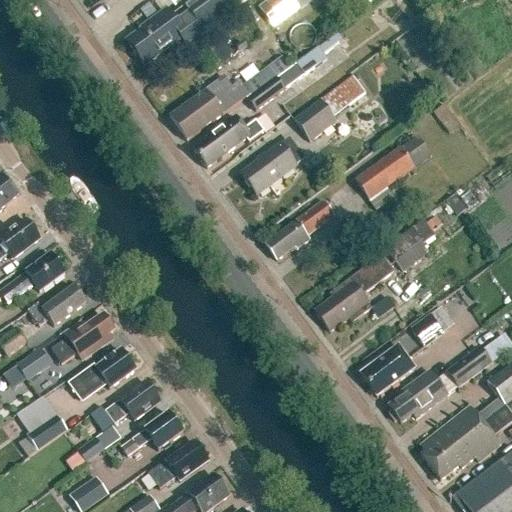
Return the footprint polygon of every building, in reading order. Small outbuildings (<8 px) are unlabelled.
[(199,39),(242,7),(236,0),(200,0),(195,4),(184,12),(183,11),(178,15),(186,27),(189,25),(199,39)] [(268,0),(257,9),(272,30),(311,1),(310,0),(268,0)] [(365,10),(375,3),(372,0),(365,0),(360,4),(365,10)] [(365,10),(360,4),(359,2),(349,9),(356,18),(365,10)] [(186,27),(178,15),(172,19),(166,12),(148,26),(149,27),(126,44),(144,69),(180,42),(186,49),(199,39),(189,25),(186,27)] [(414,69),(429,58),(409,30),(394,41),(414,69)] [(285,93),(327,63),(323,57),(340,45),(335,39),(246,102),(255,115),(285,93)] [(352,80),(293,123),(309,145),(336,126),(333,121),(365,97),(352,80)] [(219,87),(217,84),(168,120),(187,145),(250,98),(240,85),(232,91),(226,82),(219,87)] [(206,172),(245,143),(248,146),(263,134),(255,124),(244,132),(236,121),(192,153),(206,172)] [(416,139),(354,184),(369,204),(376,214),(393,202),(386,192),(431,159),(416,139)] [(256,199),(296,169),(305,162),(289,141),(280,147),(280,148),(240,178),(256,199)] [(0,213),(1,213),(1,211),(17,199),(18,200),(19,200),(2,177),(1,178),(0,178),(0,213)] [(453,198),(446,204),(456,219),(464,213),(453,198)] [(306,240),(334,219),(323,205),(264,248),(276,264),(294,251),(295,253),(309,243),(306,240)] [(402,275),(428,256),(423,248),(434,239),(432,235),(441,228),(436,220),(426,227),(423,223),(385,250),(394,265),(402,275)] [(12,264),(40,243),(25,222),(0,240),(0,263),(8,258),(12,264)] [(25,276),(25,277),(0,295),(0,296),(8,308),(34,288),(40,296),(65,277),(50,258),(25,276)] [(348,322),(351,327),(372,311),(362,298),(393,275),(381,258),(329,297),(331,300),(312,314),(329,336),(348,322)] [(48,323),(53,330),(86,306),(73,290),(41,314),(37,308),(28,315),(39,330),(48,323)] [(371,309),(376,318),(391,309),(386,300),(371,309)] [(81,325),(64,337),(67,342),(50,353),(61,368),(77,357),(82,365),(113,342),(109,337),(114,334),(103,318),(85,331),(81,325)] [(424,351),(443,337),(429,318),(410,332),(424,351)] [(0,350),(8,361),(27,346),(16,332),(0,344),(0,350)] [(398,349),(360,378),(377,400),(415,372),(398,349)] [(435,383),(429,374),(401,395),(403,398),(387,410),(389,413),(389,417),(394,424),(398,425),(400,428),(412,419),(415,423),(491,366),(479,350),(435,383)] [(51,367),(40,351),(16,368),(27,384),(51,367)] [(121,354),(96,372),(94,369),(69,388),(80,403),(105,385),(110,393),(136,374),(121,354)] [(422,460),(430,471),(449,457),(447,454),(461,444),(467,452),(476,446),(469,437),(478,430),(481,434),(486,431),(483,427),(505,410),(504,408),(511,402),(511,366),(486,386),(499,403),(477,420),(470,410),(420,449),(426,457),(422,460)] [(145,385),(105,414),(115,427),(129,417),(134,424),(160,405),(145,385)] [(127,460),(150,444),(159,455),(182,437),(167,417),(144,435),(143,434),(120,451),(127,460)] [(38,454),(68,433),(56,418),(27,438),(29,441),(19,448),(28,461),(38,454)] [(493,440),(486,431),(481,434),(478,430),(469,437),(476,446),(467,452),(461,444),(447,454),(449,457),(430,471),(440,484),(459,469),(461,472),(475,462),(478,465),(500,448),(493,440)] [(86,467),(103,455),(93,442),(76,455),(86,467)] [(176,481),(180,486),(208,465),(193,444),(165,465),(164,465),(148,477),(160,493),(176,481)] [(64,463),(70,472),(82,464),(76,455),(64,463)] [(511,511),(511,455),(454,498),(464,511),(511,511)] [(186,498),(169,511),(167,508),(162,511),(212,511),(229,500),(226,496),(227,494),(223,488),(220,489),(212,478),(186,498)] [(96,481),(69,500),(77,511),(86,511),(108,498),(96,481)] [(158,511),(149,498),(129,511),(158,511)]
